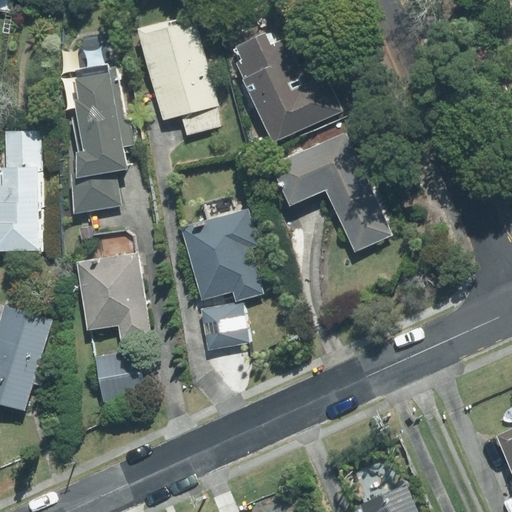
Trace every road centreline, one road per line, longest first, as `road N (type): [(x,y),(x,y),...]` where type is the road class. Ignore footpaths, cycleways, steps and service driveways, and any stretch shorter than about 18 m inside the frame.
road 1 (residential): [(511,312),(65,511)]
road 2 (residential): [(384,0),(511,305)]
